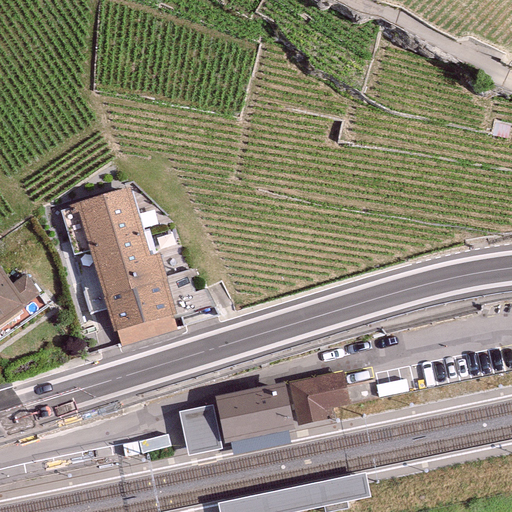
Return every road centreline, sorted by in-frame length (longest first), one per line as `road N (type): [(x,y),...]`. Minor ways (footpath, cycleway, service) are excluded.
road 1 (primary): [(0,415),(443,280),(511,269)]
road 2 (track): [(334,0),(511,87)]
